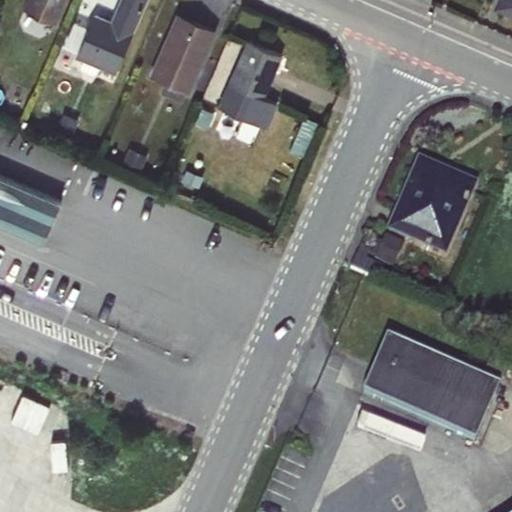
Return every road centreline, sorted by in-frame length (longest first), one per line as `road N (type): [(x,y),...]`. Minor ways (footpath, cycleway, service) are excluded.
road 1 (residential): [(412,34),(202,511)]
road 2 (unknown): [(260,371),(331,420),(338,444),(315,511)]
